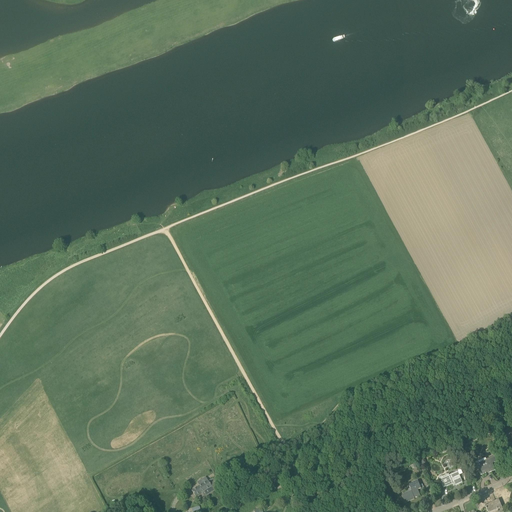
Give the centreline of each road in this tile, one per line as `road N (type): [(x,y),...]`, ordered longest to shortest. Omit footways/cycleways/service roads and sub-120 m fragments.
road 1 (track): [(511,91),(165,228)]
road 2 (track): [(165,228),(283,445)]
road 3 (track): [(458,347),(353,393),(319,427),(283,445)]
road 4 (track): [(165,228),(64,270),(0,332)]
